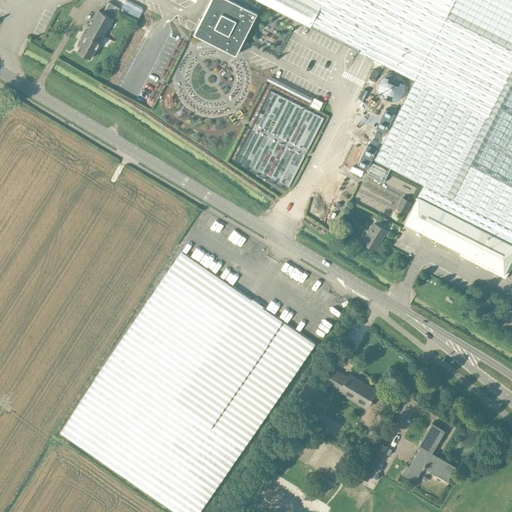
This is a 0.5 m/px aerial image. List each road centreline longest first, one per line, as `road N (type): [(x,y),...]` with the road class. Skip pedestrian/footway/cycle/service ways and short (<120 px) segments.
road 1 (secondary): [(415,319),(0,71)]
road 2 (secondary): [(415,319),(511,399)]
